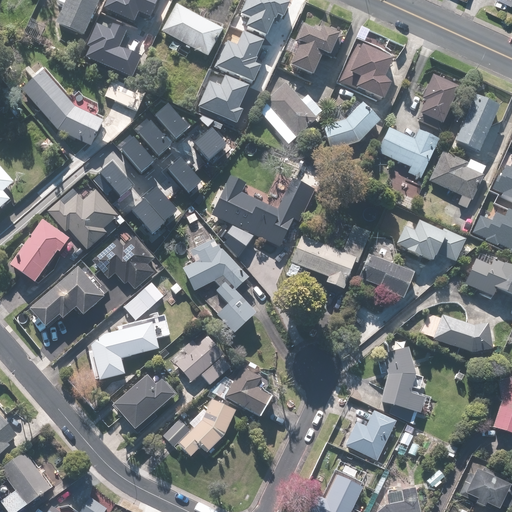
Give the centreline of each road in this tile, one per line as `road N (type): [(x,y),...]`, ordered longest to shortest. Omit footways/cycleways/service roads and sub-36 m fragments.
road 1 (residential): [(0,342),(110,467),(185,511)]
road 2 (residential): [(264,511),(321,383),(317,362)]
road 3 (secondary): [(387,0),(511,56)]
